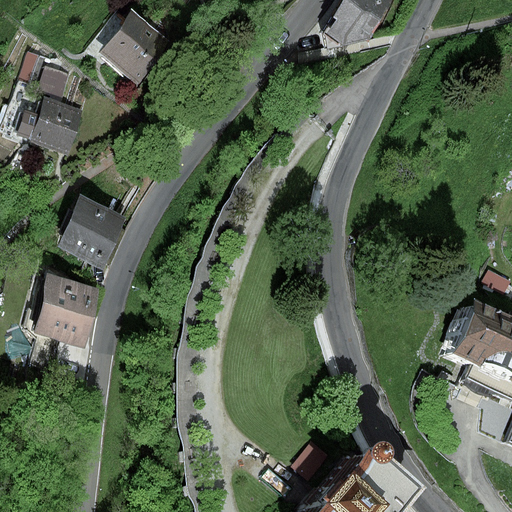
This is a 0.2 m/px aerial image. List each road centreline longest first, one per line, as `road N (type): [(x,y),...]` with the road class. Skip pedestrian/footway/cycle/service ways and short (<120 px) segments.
road 1 (tertiary): [(316,0),(217,119),(134,239),(108,313),(83,511)]
road 2 (tertiary): [(438,511),(376,429),(350,364),(330,267),(344,172),(429,0)]
